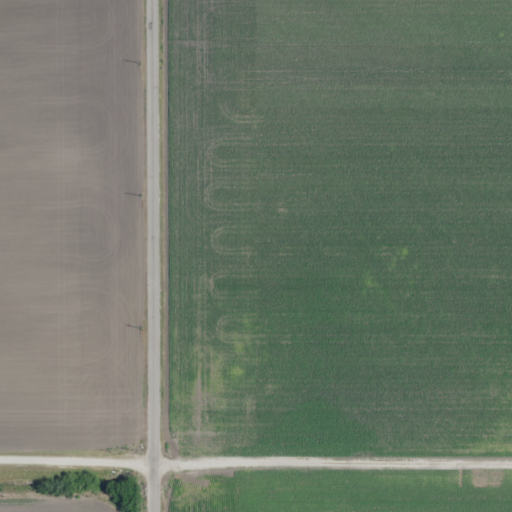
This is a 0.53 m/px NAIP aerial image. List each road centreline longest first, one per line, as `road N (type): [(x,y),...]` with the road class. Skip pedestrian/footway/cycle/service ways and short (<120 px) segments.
road 1 (residential): [(151,0),(153,511)]
road 2 (track): [(511,462),(153,463)]
road 3 (residential): [(153,463),(0,459)]
